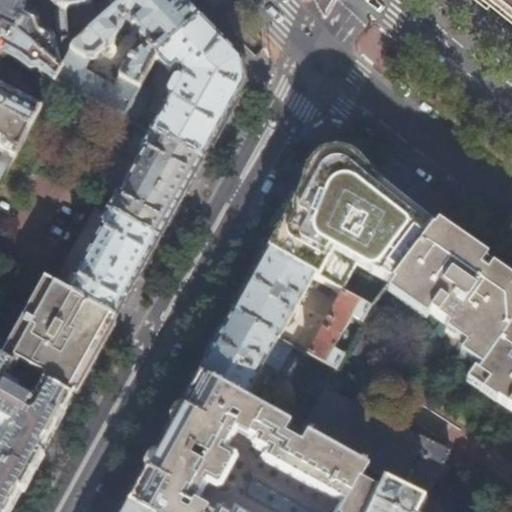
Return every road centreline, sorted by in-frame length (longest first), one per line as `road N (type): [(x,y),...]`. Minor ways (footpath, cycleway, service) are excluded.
road 1 (residential): [(69,511),(322,55)]
road 2 (primary): [(322,55),(511,202)]
road 3 (primary): [(511,103),(388,0)]
